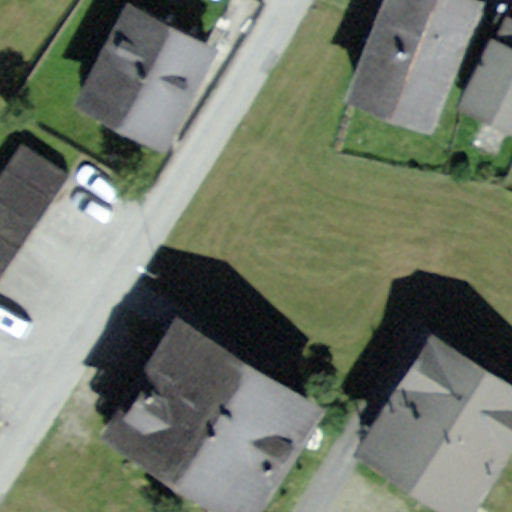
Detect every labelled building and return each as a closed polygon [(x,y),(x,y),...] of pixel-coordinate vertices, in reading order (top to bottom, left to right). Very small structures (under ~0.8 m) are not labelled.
[(211,43),(129,0),(120,0),(69,98),(157,144),(197,69),(211,43)] [(470,0),(369,0),(333,90),(420,125),(461,23),(470,0)] [(511,127),(511,22),(493,12),(445,102),(508,136),(511,127)] [(63,177),(15,146),(0,168),(0,272),(22,240),(63,177)] [(241,354),(187,318),(116,422),(246,509),(316,405),(241,354)] [(511,426),(511,386),(434,335),(361,445),(457,509),(511,426)]
